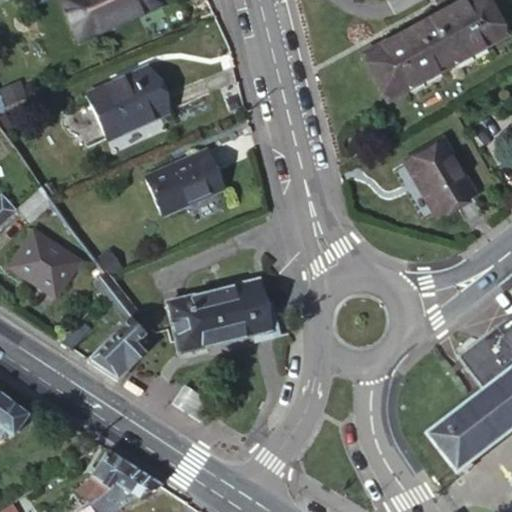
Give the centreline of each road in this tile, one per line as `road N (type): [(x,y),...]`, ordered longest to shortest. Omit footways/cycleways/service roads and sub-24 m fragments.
road 1 (primary): [(0,343),(242,501)]
road 2 (tertiary): [(257,0),(308,199)]
road 3 (tertiary): [(326,353),(297,427),(242,501)]
road 4 (tertiary): [(418,511),(372,432),(367,366)]
road 5 (residential): [(401,337),(475,293),(494,264)]
